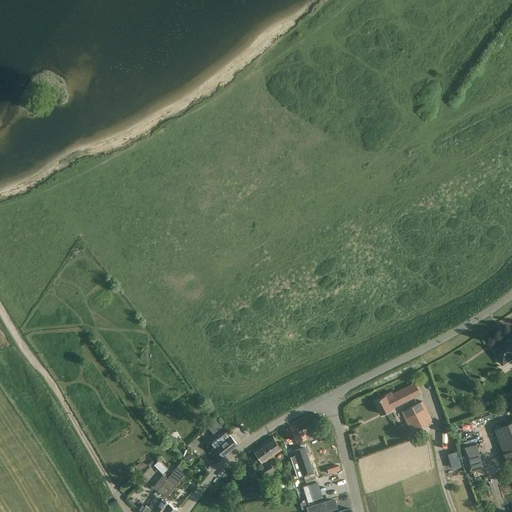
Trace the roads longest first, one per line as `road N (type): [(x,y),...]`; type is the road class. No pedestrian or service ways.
road 1 (track): [(116,493),(0,305)]
road 2 (unclassified): [(328,396),(511,294)]
road 3 (unclassified): [(184,511),(229,458),(328,396)]
